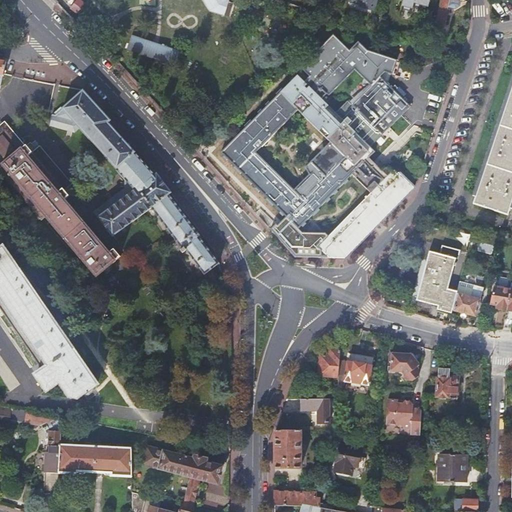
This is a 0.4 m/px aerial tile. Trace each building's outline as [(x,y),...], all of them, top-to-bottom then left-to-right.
[(85,7),(78,0),(70,9),(78,15),(85,7)] [(202,0),(209,10),(224,14),(227,0),(202,0)] [(375,0),(346,0),(346,1),(358,4),(359,2),(366,4),(365,7),(374,10),(375,0)] [(429,0),(404,0),(402,13),(412,15),(415,5),(428,9),(429,0)] [(440,0),(436,22),(444,23),(447,12),(446,12),(447,7),(448,0),(463,0),(464,0),(463,0),(440,0)] [(460,0),(448,0),(447,7),(455,9),(460,6),(460,0)] [(314,11),(323,14),(325,14),(327,8),(316,5),(314,11)] [(438,32),(434,31),(430,49),(440,52),(441,47),(442,41),(436,40),(438,32)] [(183,54),(132,37),(127,54),(178,70),(183,54)] [(454,57),(455,58),(457,53),(442,48),(441,53),(454,57)] [(323,241),(322,240),(321,241),(322,242),(318,246),(329,257),(345,257),(413,187),(398,172),(396,174),(392,170),(392,171),(390,168),(388,168),(387,168),(386,168),(385,168),(384,168),(382,171),(368,157),(374,151),(369,147),(410,107),(394,91),(398,88),(395,85),(392,88),(380,77),(352,105),(348,100),(335,113),(309,87),(307,89),(304,87),(306,85),(297,76),(294,79),(290,74),(289,75),(287,78),(286,80),(285,83),(288,85),(284,89),(279,85),(277,87),(276,90),(275,92),(275,94),(277,96),(273,100),(269,96),(267,98),(265,100),(264,103),(264,104),(266,107),(262,111),(258,106),(256,109),(255,111),(254,113),(254,115),(256,117),(252,121),(247,117),(246,119),(244,122),(243,124),(243,126),(245,128),(241,132),(237,128),(235,130),(234,132),(233,134),(233,136),(235,138),(232,141),(235,143),(233,146),(230,143),(221,152),(224,155),(220,159),(221,160),(224,162),(226,163),(228,164),(231,161),(235,166),(231,170),(233,172),(235,173),(237,174),(239,175),(241,172),(246,176),(241,181),(243,182),(246,184),(248,185),(250,185),(252,183),(256,187),(252,191),(254,193),(256,194),(259,195),(261,196),(263,194),(267,198),(262,202),(264,204),(267,205),(269,206),(271,207),(273,204),(277,208),(273,213),(275,214),(277,216),(280,217),(282,217),(284,215),(286,217),(288,215),(291,218),(289,220),(298,228),(300,225),(305,230),(307,228),(308,225),(309,223),(309,221),(307,219),(311,214),(315,219),(317,217),(318,215),(319,213),(320,211),(320,210),(317,208),(322,204),(326,208),(328,206),(330,203),(331,200),(331,199),(328,197),(333,193),(337,197),(339,195),(340,193),(341,190),(341,188),(339,186),(343,182),(347,186),(349,184),(350,182),(351,180),(352,178),(350,176),(351,174),(370,192),(367,196),(366,195),(364,197),(365,197),(323,241)] [(511,74),(472,195),(475,196),(511,84),(511,74)] [(511,84),(475,196),(473,203),(507,214),(511,198),(511,84)] [(168,195),(171,193),(156,174),(154,175),(132,151),(108,123),(110,121),(82,91),(61,108),(59,107),(51,115),(50,116),(51,117),(48,124),(73,131),(77,128),(89,140),(105,156),(104,157),(127,182),(126,188),(125,189),(129,194),(98,217),(112,236),(151,207),(183,250),(185,249),(204,274),(217,263),(199,238),(200,238),(168,195)] [(432,129),(441,98),(426,94),(417,124),(432,129)] [(3,123),(0,125),(0,171),(41,220),(45,217),(96,277),(119,257),(113,249),(108,253),(64,201),(69,197),(25,145),(24,146),(3,123)] [(409,158),(415,145),(409,142),(403,155),(409,158)] [(94,212),(98,217),(129,194),(125,189),(94,212)] [(92,390),(91,389),(97,384),(2,247),(0,248),(0,309),(42,370),(36,375),(47,391),(59,382),(70,397),(78,398),(83,394),(84,394),(85,395),(92,390)] [(457,292),(458,291),(447,288),(454,265),(455,265),(456,262),(455,262),(456,258),(448,256),(448,252),(441,250),(439,254),(430,251),(417,299),(438,305),(437,308),(452,312),(453,310),(457,292)] [(473,285),(460,282),(458,291),(457,292),(470,296),(473,285)] [(483,288),(473,285),(470,296),(457,292),(453,310),(475,316),(483,288)] [(503,329),(510,289),(493,286),(490,303),(497,304),(496,307),(498,308),(494,328),(503,329)] [(511,289),(510,289),(503,329),(511,329),(511,326),(511,289)] [(339,360),(340,349),(330,349),(329,355),(320,354),(318,374),(338,376),(339,360)] [(410,355),(390,353),(389,371),(400,371),(404,376),(402,377),(404,380),(411,381),(417,377),(417,370),(415,367),(418,365),(410,355)] [(338,376),(337,388),(343,389),(345,381),(351,382),(352,382),(360,383),(360,384),(369,385),(372,366),(366,365),(366,363),(354,361),(353,362),(347,361),(339,360),(338,376)] [(448,369),(438,368),(437,378),(436,378),(435,397),(447,397),(447,394),(456,394),(457,377),(448,376),(448,369)] [(328,398),(301,398),(301,410),(317,410),(317,423),(328,423),(328,398)] [(397,400),(387,400),(385,424),(399,425),(402,428),(410,429),(410,434),(419,435),(421,411),(419,408),(412,408),(412,404),(409,401),(404,401),(401,404),(397,403),(397,400)] [(58,495),(60,473),(61,445),(60,444),(62,418),(0,405),(0,421),(4,422),(9,419),(9,418),(31,422),(39,423),(46,424),(50,432),(50,438),(48,439),(47,443),(49,444),(49,448),(50,448),(49,453),(46,453),(45,494),(58,495)] [(274,430),(274,468),(297,468),(300,468),(300,430),(274,430)] [(197,443),(209,445),(211,435),(199,433),(197,443)] [(360,449),(339,444),(333,469),(336,474),(346,476),(350,474),(352,467),(356,467),(360,449)] [(112,476),(132,477),(131,462),(131,449),(61,445),(60,473),(78,474),(78,472),(112,474),(112,476)] [(183,506),(192,508),(199,479),(217,483),(221,466),(205,462),(206,459),(194,456),(194,459),(148,448),(143,465),(191,477),(183,506)] [(466,453),(438,453),(438,481),(465,481),(466,453)] [(274,491),(274,505),(300,505),(300,504),(328,509),(328,506),(325,505),(318,504),(318,496),(315,496),(315,493),(274,491)] [(142,511),(145,496),(132,493),(132,511),(142,511)] [(191,511),(193,509),(192,508),(183,506),(182,506),(181,511),(180,511),(179,511),(167,511),(159,510),(161,500),(152,498),(150,508),(149,507),(147,511),(191,511)] [(454,511),(455,511),(457,511),(458,511),(473,511),(476,511),(476,499),(454,498),(454,511)]
